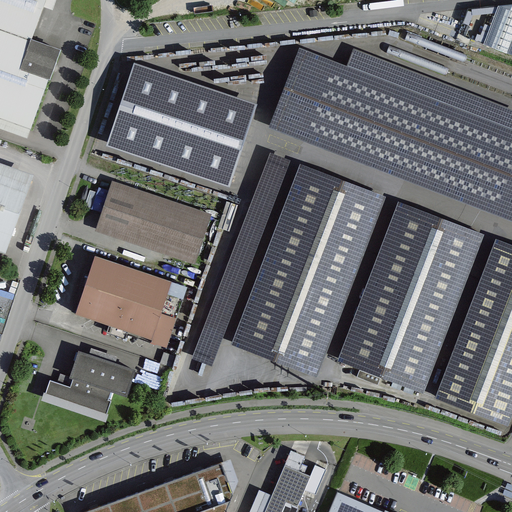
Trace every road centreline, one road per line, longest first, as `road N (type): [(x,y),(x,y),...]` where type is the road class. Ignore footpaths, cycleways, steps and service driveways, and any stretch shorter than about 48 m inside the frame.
road 1 (secondary): [(511,465),(374,424),(280,418),(141,442),(23,499)]
road 2 (residential): [(109,0),(108,46),(0,374)]
